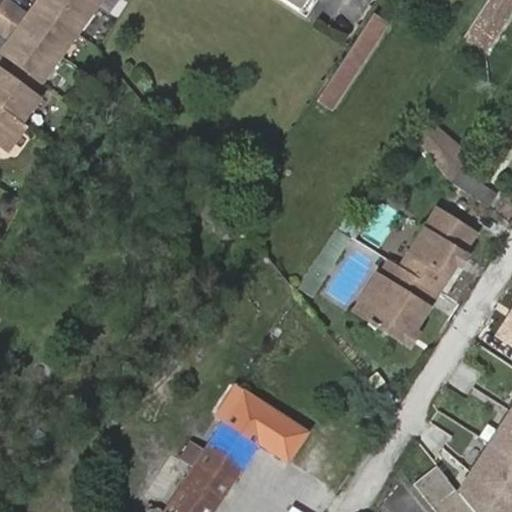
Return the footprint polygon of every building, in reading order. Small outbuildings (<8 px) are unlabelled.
[(0,7),(0,15),(59,59),(77,35),(36,6),(28,17),(5,0),(0,7)] [(95,9),(82,0),(40,0),(36,6),(77,35),(95,9)] [(82,0),(95,9),(102,0),(82,0)] [(280,0),(297,10),(303,0),(280,0)] [(511,0),(486,0),(465,34),(485,47),(511,3),(511,0)] [(4,56),(42,82),(59,59),(0,15),(0,34),(10,42),(1,54),(4,56)] [(332,110),(387,24),(374,15),(319,102),(332,110)] [(41,84),(42,82),(4,56),(17,66),(41,84)] [(32,96),(41,84),(17,66),(8,79),(0,73),(0,110),(18,124),(36,99),(32,96)] [(18,124),(0,110),(0,148),(4,151),(22,127),(18,124)] [(437,130),(420,143),(435,162),(452,147),(437,130)] [(452,147),(435,162),(451,181),(460,168),(463,162),(452,147)] [(451,181),(488,207),(497,195),(460,168),(451,181)] [(438,291),(456,263),(462,254),(475,233),(437,210),(425,230),(402,269),(438,291)] [(317,251),(299,291),(314,297),(331,257),(317,251)] [(462,254),(456,263),(460,266),(466,257),(462,254)] [(438,291),(402,269),(390,261),(380,278),(387,283),(367,319),(371,322),(369,325),(376,330),(378,326),(403,343),(410,331),(412,332),(438,291)] [(387,283),(380,278),(379,277),(356,313),(367,319),(387,283)] [(511,313),(500,333),(511,340),(511,313)] [(417,336),(412,332),(410,331),(403,343),(410,348),(417,336)] [(163,511),(209,511),(257,440),(287,460),(304,432),(234,387),(215,416),(223,421),(163,511)] [(511,412),(511,411),(491,444),(511,457),(511,412)] [(511,457),(491,444),(471,473),(511,499),(511,457)] [(455,488),(436,465),(414,483),(436,511),(473,511),(458,493),(455,488)] [(511,511),(511,499),(471,473),(458,493),(473,511),(511,511)]
